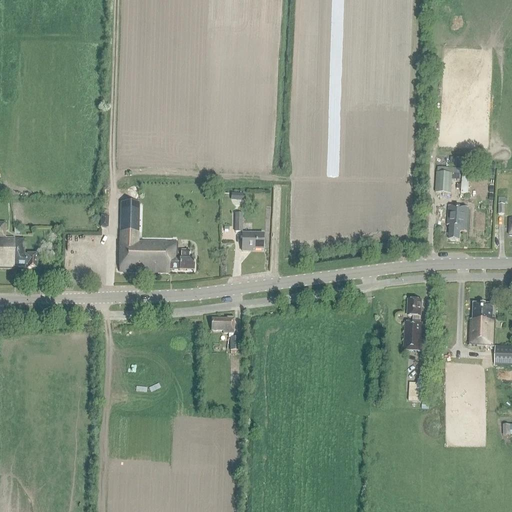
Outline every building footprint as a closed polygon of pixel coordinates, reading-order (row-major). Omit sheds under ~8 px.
[(434,193),(450,194),(451,180),(459,181),(459,169),(437,167),(436,173),(434,193)] [(448,241),(459,241),(460,232),(462,232),(462,227),(460,227),(460,226),(456,226),(456,214),(449,214),(448,241)] [(99,227),(107,228),(108,217),(100,216),(99,227)] [(0,223),(0,269),(14,270),(14,268),(26,268),(26,269),(36,269),(37,255),(27,255),(23,255),(24,241),(14,240),(14,239),(4,239),(4,224),(0,223)] [(138,233),(120,233),(120,243),(119,243),(119,272),(169,273),(169,271),(193,271),(194,259),(176,259),(177,242),(138,241),(138,233)] [(263,250),(263,235),(242,234),(241,252),(248,252),(248,250),(263,250)] [(420,317),(421,302),(408,301),(407,316),(413,317),(412,323),(405,323),(403,351),(420,352),(422,324),(419,324),(419,317),(420,317)] [(468,346),(491,347),(494,347),(494,344),(495,318),(492,318),(493,305),(473,304),(472,320),(469,320),(468,346)] [(223,334),(228,334),(228,338),(230,338),(230,351),(239,351),(239,338),(233,338),(233,334),(234,318),(226,318),(226,319),(211,319),(211,331),(223,332),(223,334)] [(511,348),(494,347),(494,365),(511,366),(511,348)] [(416,380),(416,394),(416,403),(429,403),(429,394),(427,394),(428,381),(416,380)]
